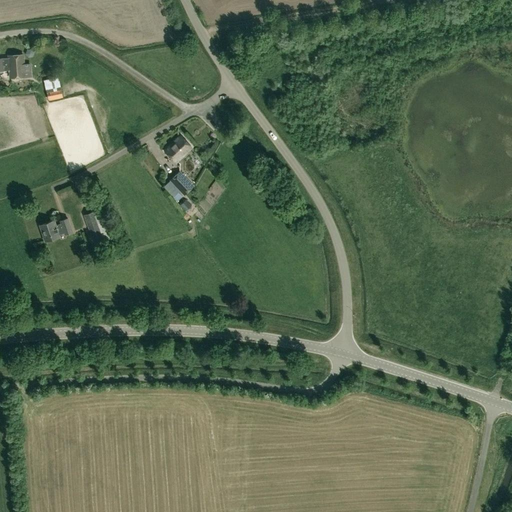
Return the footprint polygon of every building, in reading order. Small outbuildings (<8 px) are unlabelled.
[(22,54),(8,55),(8,58),(2,58),(0,57),(0,71),(3,71),(9,70),(10,78),(24,77),(22,54)] [(61,74),(45,76),(47,85),(62,83),(61,74)] [(46,93),(48,101),(62,98),(61,90),(46,93)] [(165,151),(176,163),(191,148),(180,136),(165,151)] [(169,180),(184,195),(193,186),(179,171),(169,180)] [(191,205),(185,199),(183,199),(179,202),(179,205),(185,211),(187,211),(191,208),(191,205)] [(94,211),(83,215),(95,247),(105,243),(94,211)] [(59,236),(58,234),(64,232),(64,234),(72,232),(67,218),(60,221),(61,223),(55,225),(53,220),(39,225),(44,241),(59,236)]
